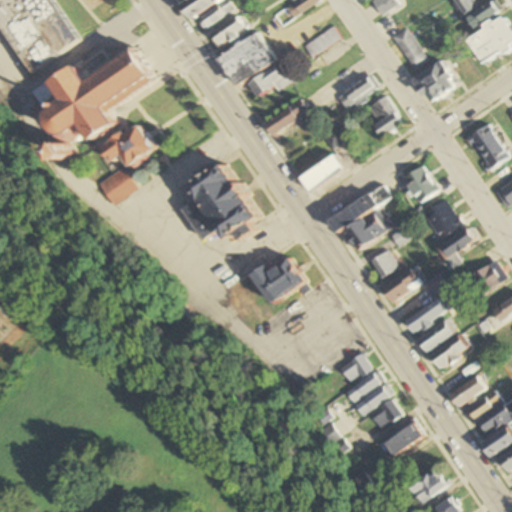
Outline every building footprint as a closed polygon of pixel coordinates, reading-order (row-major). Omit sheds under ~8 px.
[(0,0),(0,16),(36,70),(71,46),(40,0),(0,0)] [(224,0),(186,0),(180,3),(189,19),(224,0)] [(236,11),(229,0),(198,20),(205,31),(236,11)] [(292,0),(295,3),(287,9),(295,20),(321,1),(319,0),(292,0)] [(375,0),(372,3),(383,17),(400,5),(396,0),(375,0)] [(454,0),(463,15),(478,7),(473,0),(454,0)] [(474,30),(499,11),(492,1),(466,19),(474,30)] [(511,44),(511,30),(501,15),(466,41),(484,65),(511,44)] [(211,38),(220,50),(247,31),(239,19),(211,38)] [(313,59),(342,39),(333,27),(304,47),(313,59)] [(411,70),(426,62),(409,29),(394,36),(411,70)] [(218,58),(236,87),(276,62),(259,34),(218,58)] [(429,105),(455,86),(437,62),(411,81),(429,105)] [(249,86),(259,99),(274,88),(278,93),(290,83),(276,65),(249,86)] [(48,121),(60,139),(76,129),(85,143),(104,133),(95,119),(138,88),(126,68),(82,99),(71,81),(54,92),(64,109),(48,121)] [(349,113),(379,90),(369,76),(338,99),(349,113)] [(381,138),(403,123),(385,97),(368,109),(378,123),(373,127),(381,138)] [(264,123),(271,136),(309,114),(302,101),(264,123)] [(100,149),(110,163),(120,156),(130,170),(158,151),(138,122),(100,149)] [(467,140),(488,172),(510,158),(488,126),(467,140)] [(343,143),(334,131),(323,139),(332,151),(343,143)] [(344,170),(335,156),(299,178),(309,192),(344,170)] [(182,209),(202,242),(219,232),(226,244),(251,229),(248,224),(258,218),(225,165),(188,188),(196,201),(182,209)] [(438,192),(422,166),(402,179),(418,204),(438,192)] [(138,190),(124,168),(98,185),(113,207),(138,190)] [(511,182),(499,192),(510,209),(511,207),(511,182)] [(442,241),(464,225),(446,200),(424,216),(442,241)] [(343,232),(357,252),(390,229),(376,209),(343,232)] [(461,264),(456,258),(475,239),(465,228),(440,252),(456,269),(461,264)] [(391,237),(397,247),(410,239),(404,229),(391,237)] [(381,279),(399,268),(387,250),(370,261),(381,279)] [(304,286),(288,256),(252,275),(268,305),(304,286)] [(467,280),(479,299),(509,280),(497,261),(467,280)] [(389,302),(421,289),(414,272),(382,285),(389,302)] [(423,285),(433,299),(449,287),(439,273),(423,285)] [(452,310),(443,297),(406,323),(415,336),(452,310)] [(511,315),(511,299),(494,312),(502,323),(511,315)] [(460,332),(451,319),(418,341),(426,354),(460,332)] [(441,371),(471,350),(461,335),(431,356),(441,371)] [(372,368),(360,354),(339,371),(351,385),(372,368)] [(384,384),(378,373),(345,391),(351,403),(384,384)] [(459,409),(486,391),(477,377),(450,396),(459,409)] [(356,408),(363,418),(393,394),(385,384),(356,408)] [(466,410),(474,423),(504,404),(496,392),(466,410)] [(379,430),(403,419),(395,402),(371,413),(379,430)] [(487,437),(511,424),(511,413),(509,407),(480,422),(487,437)] [(422,437),(413,424),(385,445),(395,457),(422,437)] [(339,439),(330,425),(320,432),(328,445),(339,439)] [(511,446),(511,430),(510,427),(482,445),(491,460),(511,446)] [(509,474),(511,472),(511,452),(500,460),(509,474)] [(420,482),(415,474),(405,481),(421,505),(447,487),(437,470),(420,482)] [(362,501),(376,492),(364,475),(350,484),(362,501)] [(461,511),(452,498),(434,510),(435,511),(461,511)]
